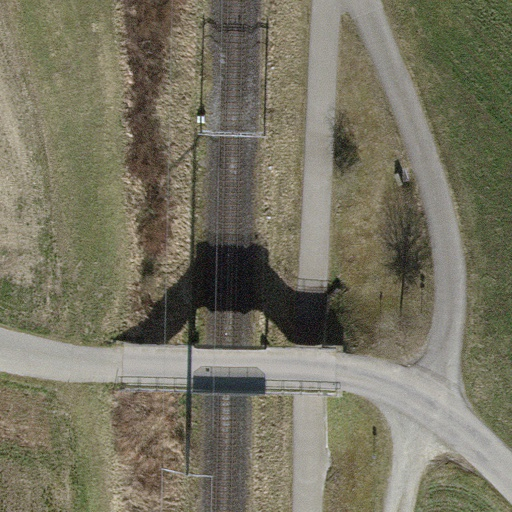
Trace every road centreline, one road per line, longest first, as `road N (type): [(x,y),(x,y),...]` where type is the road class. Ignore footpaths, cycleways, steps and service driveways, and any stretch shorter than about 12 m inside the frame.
road 1 (track): [(399,511),(420,405),(447,351),(454,281),(437,190),(365,0)]
road 2 (track): [(307,511),(329,0)]
road 3 (unclassified): [(338,369),(123,367),(0,351)]
road 4 (unclassified): [(338,369),(420,405),(487,450),(511,478)]
